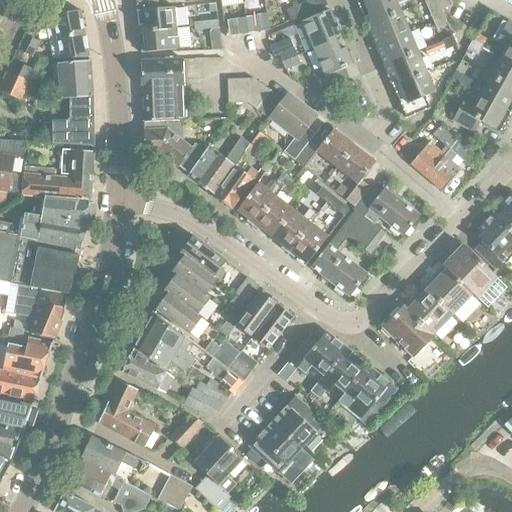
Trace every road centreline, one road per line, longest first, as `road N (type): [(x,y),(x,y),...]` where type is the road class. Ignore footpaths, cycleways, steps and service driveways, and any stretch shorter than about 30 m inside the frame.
road 1 (tertiary): [(16,511),(58,417),(106,268),(117,199)]
road 2 (residential): [(312,307),(182,216),(117,199)]
road 3 (tertiary): [(117,199),(122,122),(101,0)]
road 4 (residential): [(370,144),(233,51)]
road 5 (residential): [(370,144),(389,116),(340,0)]
road 6 (residential): [(344,324),(364,316),(460,217)]
road 7 (residential): [(221,425),(312,307)]
